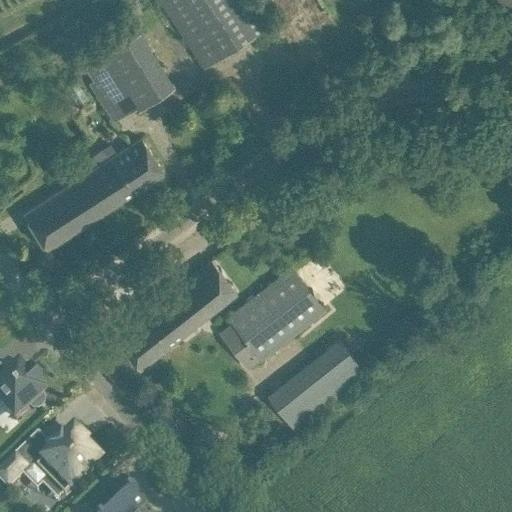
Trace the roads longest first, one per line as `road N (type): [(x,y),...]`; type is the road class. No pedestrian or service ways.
road 1 (unclassified): [(511,97),(426,91),(361,104),(48,321)]
road 2 (unclassified): [(213,511),(48,321)]
